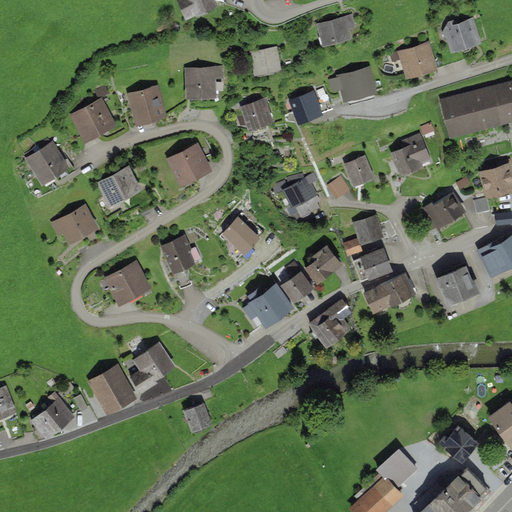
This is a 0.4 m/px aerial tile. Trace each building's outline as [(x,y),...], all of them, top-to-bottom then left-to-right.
[(177,0),(186,17),(216,3),(214,0),(177,0)] [(352,13),(316,23),(323,46),(353,37),(350,26),(355,25),(352,13)] [(448,19),(443,32),(449,43),(451,50),(461,47),(464,49),(470,47),(471,43),(482,39),(473,15),(455,21),(454,17),(448,19)] [(430,49),(427,40),(397,50),(405,76),(436,67),(432,56),(430,49)] [(281,68),(277,46),(250,51),(254,73),(281,68)] [(376,90),(368,65),(336,74),(337,76),(328,79),(331,91),(339,89),(342,100),(376,90)] [(223,66),(185,67),(186,95),(215,94),(215,77),(223,77),(223,66)] [(511,80),(444,95),(452,133),(511,120),(511,80)] [(158,84),(128,93),(136,123),(166,114),(158,84)] [(324,84),(313,89),(323,111),(334,107),(324,84)] [(106,86),(95,91),(98,97),(109,92),(106,86)] [(323,111),(313,89),(288,99),(298,122),(323,111)] [(115,123),(101,97),(69,114),(83,140),(115,123)] [(272,119),(264,97),(240,105),(248,127),(272,119)] [(431,121),(420,126),(424,134),(435,129),(431,121)] [(420,132),(401,140),(404,145),(390,151),(400,173),(431,159),(420,132)] [(205,137),(197,141),(205,157),(213,153),(205,137)] [(69,166),(51,140),(24,158),(42,184),(69,166)] [(205,157),(197,141),(166,157),(180,184),(210,167),(205,157)] [(366,154),(344,162),(353,184),(374,175),(366,154)] [(511,185),(511,174),(508,161),(479,169),(486,193),(511,185)] [(136,165),(138,171),(145,169),(142,163),(136,165)] [(140,187),(129,165),(97,182),(108,204),(140,187)] [(305,176),(303,172),(286,177),(289,185),(287,185),(284,180),(271,185),(276,193),(282,191),(292,207),(287,209),(291,216),(299,212),(301,217),(320,206),(318,202),(321,201),(316,194),(322,190),(314,172),(305,176)] [(465,176),(457,182),(461,188),(470,182),(465,176)] [(341,177),(327,185),(335,198),(349,189),(341,177)] [(401,177),(400,195),(419,196),(421,178),(401,177)] [(432,200),(423,207),(429,215),(425,217),(433,228),(437,226),(438,228),(466,208),(453,190),(434,203),(432,200)] [(475,200),(477,212),(491,209),(489,197),(475,200)] [(63,232),(69,242),(83,234),(96,227),(100,225),(86,201),(50,222),(58,234),(63,232)] [(511,212),(496,214),(497,223),(511,221),(511,212)] [(239,213),(223,231),(246,251),(263,232),(239,213)] [(383,234),(376,213),(353,221),(361,242),(383,234)] [(96,227),(83,234),(89,245),(102,237),(96,227)] [(185,232),(159,244),(172,272),(173,272),(185,266),(195,262),(191,252),(191,247),(185,232)] [(493,240),(477,249),(492,275),(511,263),(511,232),(494,242),(493,240)] [(357,237),(344,242),(349,255),(362,250),(357,237)] [(343,261),(327,241),(311,255),(313,258),(303,266),(317,282),(343,261)] [(353,259),(361,280),(393,267),(384,244),(360,254),(361,256),(353,259)] [(137,259),(104,277),(119,304),(152,286),(137,259)] [(281,283),(294,300),(313,284),(294,260),(285,267),(291,275),(281,283)] [(466,261),(435,275),(447,302),(481,288),(475,275),(472,276),(466,261)] [(193,283),(185,266),(173,272),(180,288),(193,283)] [(405,270),(363,289),(373,311),(415,291),(405,270)] [(293,303),(276,281),(262,291),(258,286),(247,294),(251,299),(249,301),(250,302),(258,313),(266,323),(293,303)] [(342,296),(309,321),(313,330),(326,345),(351,326),(343,316),(352,310),(342,296)] [(258,313),(250,302),(243,307),(252,319),(258,313)] [(174,363),(159,340),(132,358),(139,369),(153,360),(161,372),(174,363)] [(153,360),(139,369),(130,375),(141,391),(156,381),(154,377),(161,372),(153,360)] [(136,397),(116,363),(88,380),(108,413),(136,397)] [(58,390),(62,395),(74,387),(70,381),(58,390)] [(6,385),(0,387),(0,416),(16,410),(6,385)] [(51,401),(46,405),(61,424),(74,413),(55,390),(47,396),(51,401)] [(81,393),(74,397),(81,410),(88,406),(81,393)] [(511,397),(489,414),(510,445),(511,443),(511,397)] [(203,401),(183,409),(190,429),(211,421),(203,401)] [(46,405),(30,418),(46,437),(61,424),(46,405)] [(6,422),(13,439),(24,434),(17,418),(6,422)] [(462,461),(480,440),(461,424),(457,430),(454,427),(448,433),(444,429),(436,439),(462,461)] [(350,507),(354,511),(385,511),(405,494),(397,486),(418,467),(399,447),(377,467),(385,475),(350,507)] [(418,511),(460,511),(465,507),(469,511),(492,489),(468,463),(461,470),(459,468),(419,506),(422,508),(418,511)]
